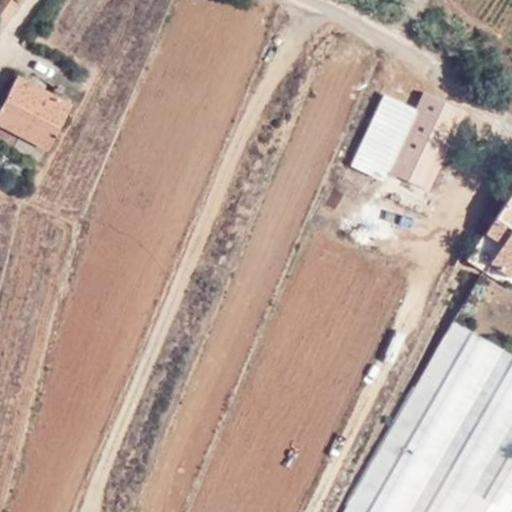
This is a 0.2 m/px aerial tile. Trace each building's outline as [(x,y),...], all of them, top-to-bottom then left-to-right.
[(0,0),(0,23),(5,27),(20,3),(22,0),(0,0)] [(386,24),(393,14),(384,8),(377,17),(386,24)] [(39,159),(70,102),(19,75),(0,111),(0,122),(20,133),(14,145),(39,159)] [(372,146),(411,95),(403,90),(399,99),(388,93),(354,166),(383,179),(391,161),(372,146)] [(421,99),(391,161),(440,200),(445,196),(428,188),(464,111),(423,91),(421,99)] [(421,99),(411,95),(372,146),(391,161),(421,99)] [(0,137),(14,145),(20,133),(0,122),(0,137)] [(383,179),(376,193),(432,219),(440,200),(391,161),(383,179)] [(511,190),(486,231),(485,230),(467,259),(486,271),(492,262),(511,275),(511,190)] [(511,511),(511,292),(481,274),(343,511),(511,511)]
